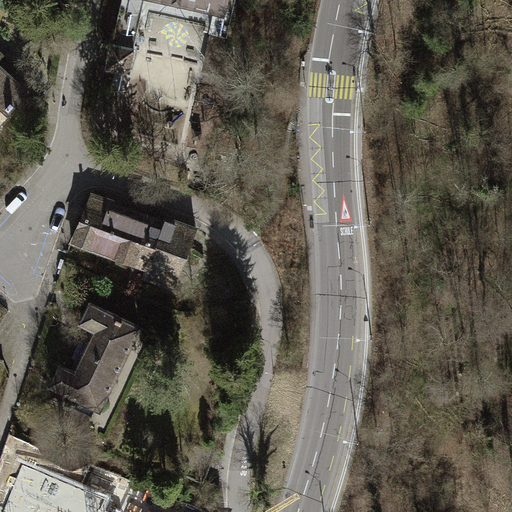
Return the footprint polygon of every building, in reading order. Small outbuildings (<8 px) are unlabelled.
[(227,0),(122,0),(113,43),(110,43),(106,67),(130,72),(135,48),(133,48),(139,17),(150,19),(151,14),(204,26),(203,30),(227,35),(232,12),(225,10),(227,0)] [(0,118),(25,91),(0,68),(0,56),(1,55),(0,53),(0,118)] [(96,251),(113,208),(113,207),(108,205),(110,200),(94,195),(93,200),(86,197),(67,240),(96,251)] [(96,251),(143,267),(159,224),(113,208),(96,251)] [(159,224),(143,267),(140,275),(169,286),(191,229),(161,218),(159,224)] [(139,325),(90,302),(80,322),(91,327),(71,369),(60,364),(50,384),(77,397),(73,405),(90,414),(95,405),(99,407),(139,325)] [(100,511),(106,498),(23,464),(3,511),(100,511)]
